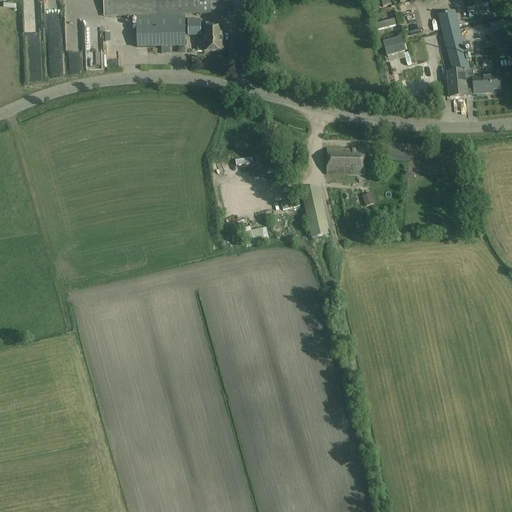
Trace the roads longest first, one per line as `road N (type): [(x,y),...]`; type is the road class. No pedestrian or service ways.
road 1 (unclassified): [(0,117),(78,88),(143,79),(209,81),(378,123),(511,124)]
road 2 (track): [(118,511),(11,113)]
